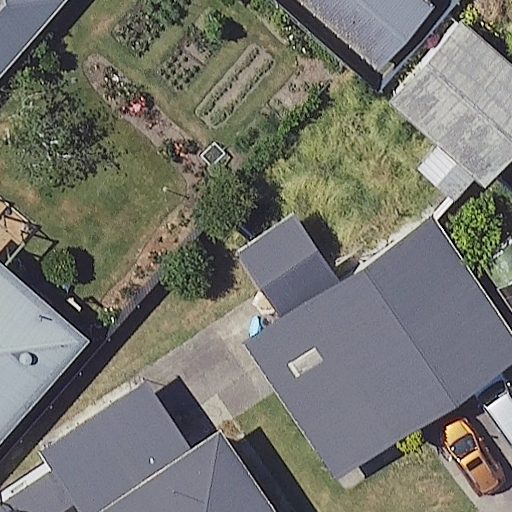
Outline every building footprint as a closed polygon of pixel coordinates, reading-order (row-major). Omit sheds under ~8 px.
[(0,0),(0,41),(37,0),(0,0)] [(410,0),(311,0),(364,49),(410,0)] [(511,63),(444,5),(375,84),(471,167),(511,120),(511,63)] [(511,328),(422,194),(232,319),(324,458),(511,334),(511,328)] [(0,396),(72,314),(0,251),(0,396)] [(276,511),(203,402),(37,511),(276,511)]
